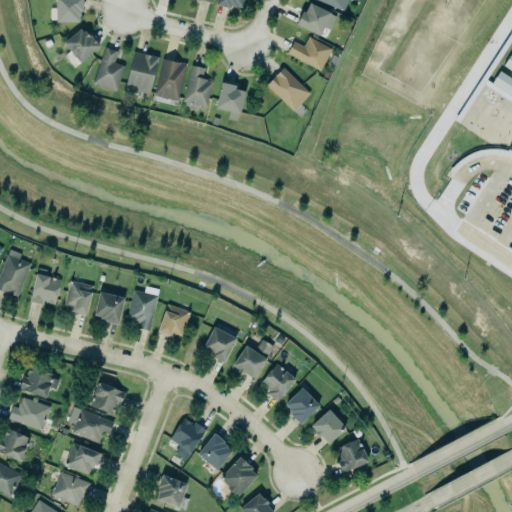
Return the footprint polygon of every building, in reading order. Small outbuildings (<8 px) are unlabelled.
[(52,0),(80,0),(80,10),(78,10),(78,22),(52,21),(52,0)] [(241,8),(242,0),(216,0),(216,4),(241,8)] [(314,0),(345,9),(347,0),(314,0)] [(294,22),(300,10),(303,12),(308,1),(329,11),(329,12),(335,15),(329,29),(322,26),(318,34),(294,22)] [(62,41),(78,28),(81,31),(83,29),(87,34),(88,33),(91,36),(91,37),(94,40),(98,44),(77,61),(62,41)] [(307,36),(329,48),(317,69),(284,52),(292,38),(303,44),(307,36)] [(118,51),(105,47),(92,82),(115,91),(124,66),(114,62),(118,51)] [(149,94),(158,57),(133,51),(125,88),(149,94)] [(511,53),(503,65),(511,71),(511,77),(511,79),(499,71),(491,83),(511,96),(511,142),(508,149),(511,151),(511,53)] [(176,100),(151,94),(160,57),(177,61),(177,60),(184,62),(176,100)] [(203,66),(200,76),(205,78),(205,79),(211,80),(205,106),(180,100),(189,63),(203,66)] [(264,83),(281,66),(308,92),(291,109),(264,83)] [(218,79),(212,107),(226,110),(225,118),(236,121),(244,89),(234,87),(235,83),(218,79)] [(8,248),(0,268),(0,288),(16,295),(28,261),(18,257),(20,252),(8,248)] [(27,300),(34,272),(59,278),(53,303),(43,301),(43,299),(41,299),(40,303),(27,300)] [(67,278),(61,304),(69,306),(67,310),(83,314),(91,284),(67,278)] [(137,321),(135,327),(148,331),(158,296),(133,289),(125,318),(137,321)] [(92,313),(97,291),(122,296),(116,323),(102,320),(103,318),(98,317),(98,315),(92,313)] [(182,338),(188,310),(164,305),(158,332),(182,338)] [(199,347),(210,353),(209,356),(222,363),(236,336),(211,323),(199,347)] [(253,379),(273,346),(261,339),(254,350),(244,345),(231,366),(253,379)] [(275,400),(294,378),(274,362),(258,382),(259,383),(259,384),(265,388),(266,386),(268,388),(265,392),(275,400)] [(16,387),(43,396),(47,385),(53,387),(56,379),(50,376),(51,373),(27,364),(24,373),(26,374),(25,376),(21,374),(16,387)] [(97,381),(123,391),(118,403),(114,402),(113,404),(115,405),(112,413),(88,404),(97,381)] [(283,405),(300,423),(319,405),(301,387),(283,405)] [(10,404),(15,406),(17,401),(18,401),(20,396),(48,405),(40,429),(5,417),(10,404)] [(78,407),(112,420),(107,433),(101,431),(99,436),(99,435),(96,441),(69,431),(78,407)] [(309,424),(314,430),(313,431),(317,436),(319,434),(326,443),(343,427),(327,409),(309,424)] [(169,438),(178,445),(174,452),(185,460),(204,430),(183,416),(169,438)] [(0,451),(0,437),(1,438),(2,436),(0,435),(4,426),(28,436),(17,460),(1,452),(2,452),(0,451)] [(195,453),(215,469),(230,451),(224,446),(225,445),(221,442),(222,440),(212,432),(195,453)] [(343,472),(367,462),(358,438),(333,448),(343,472)] [(64,466),(88,473),(91,465),(96,467),(101,452),(71,443),(64,466)] [(239,455),(251,467),(248,469),(254,475),(236,494),(235,492),(232,495),(224,487),(226,485),(218,477),(239,455)] [(0,491),(9,496),(21,473),(0,462),(0,491)] [(58,470),(88,482),(83,494),(79,493),(80,494),(77,501),(76,501),(75,504),(49,494),(58,470)] [(160,473),(186,483),(176,507),(155,498),(157,491),(155,490),(157,487),(154,486),(160,473)] [(241,511),(273,511),(258,493),(239,508),(241,511)] [(20,511),(57,511),(38,499),(29,511),(25,511),(22,510),(20,511)]
